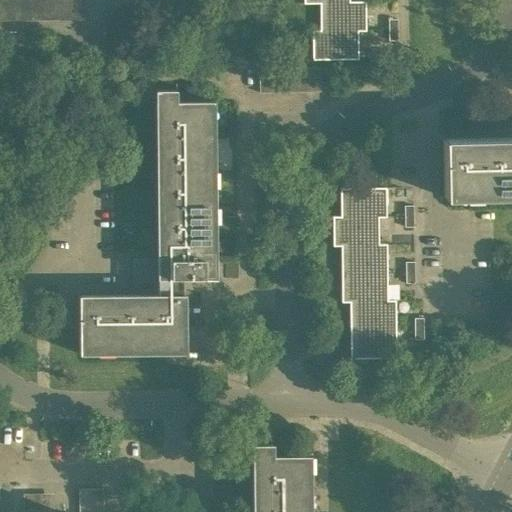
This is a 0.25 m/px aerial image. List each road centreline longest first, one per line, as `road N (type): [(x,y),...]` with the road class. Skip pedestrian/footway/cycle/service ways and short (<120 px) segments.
road 1 (residential): [(288,401),(291,184),(314,147),(353,116),(484,61),(511,14)]
road 2 (residential): [(288,401),(75,406),(0,379)]
road 3 (residential): [(507,476),(386,412),(288,401)]
